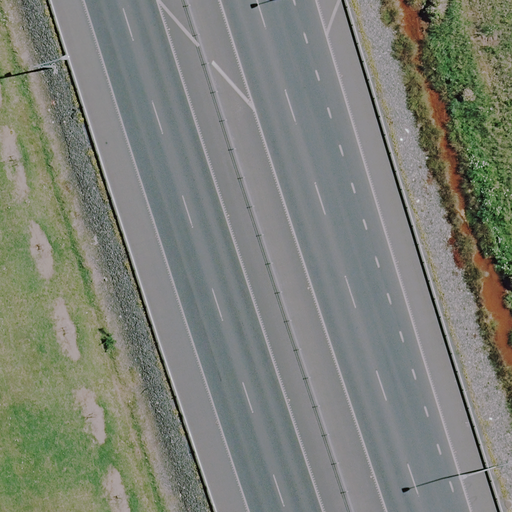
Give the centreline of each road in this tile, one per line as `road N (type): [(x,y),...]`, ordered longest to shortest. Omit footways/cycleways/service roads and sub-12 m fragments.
road 1 (motorway): [(262,0),(437,511)]
road 2 (motorway): [(305,511),(132,0)]
